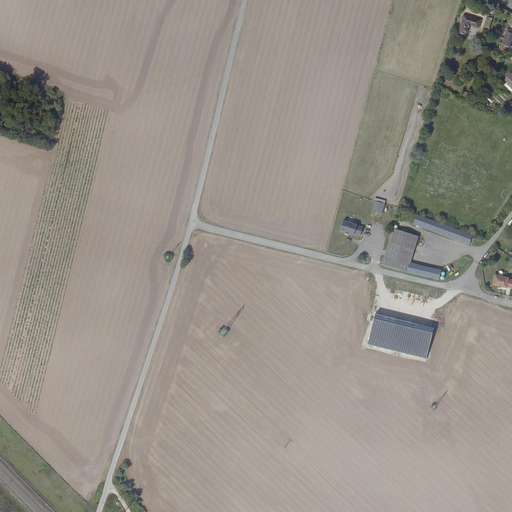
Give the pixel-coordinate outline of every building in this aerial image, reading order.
[(478,28),(480,21),(463,15),(458,32),(465,35),(468,27),(470,26),(478,28)] [(488,31),(492,18),(486,17),(483,29),(488,31)] [(506,46),(509,47),(511,40),(504,38),(501,45),(506,46)] [(507,71),(500,79),(503,81),(510,73),(507,71)] [(503,81),(511,89),(511,88),(511,74),(510,73),(503,81)] [(382,213),(385,204),(374,201),(371,211),(382,213)] [(390,206),(388,214),(396,215),(397,207),(390,206)] [(469,245),(472,235),(416,214),(413,224),(469,245)] [(341,230),(347,232),(350,233),(356,234),(362,235),(364,226),(358,225),(359,224),(345,220),(341,230)] [(381,264),(406,272),(409,262),(418,236),(393,228),(381,264)] [(409,262),(406,272),(438,279),(441,270),(409,262)] [(506,287),(511,288),(511,279),(508,279),(508,278),(495,275),(492,285),(506,288),(506,287)] [(434,328),(375,314),(367,344),(426,359),(434,328)]
